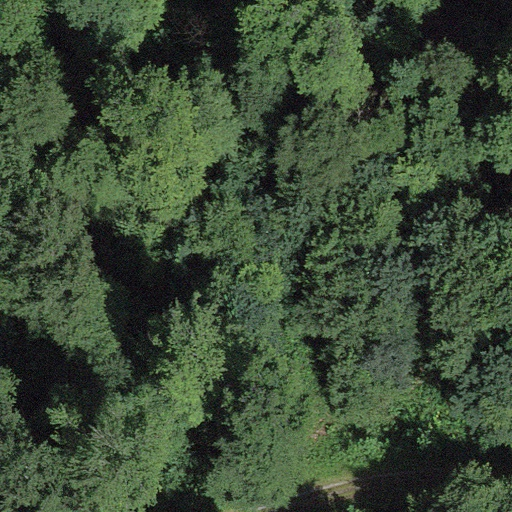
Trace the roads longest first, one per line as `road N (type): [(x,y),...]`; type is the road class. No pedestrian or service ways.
road 1 (track): [(511,463),(493,459),(315,511)]
road 2 (track): [(511,43),(399,26),(332,0)]
